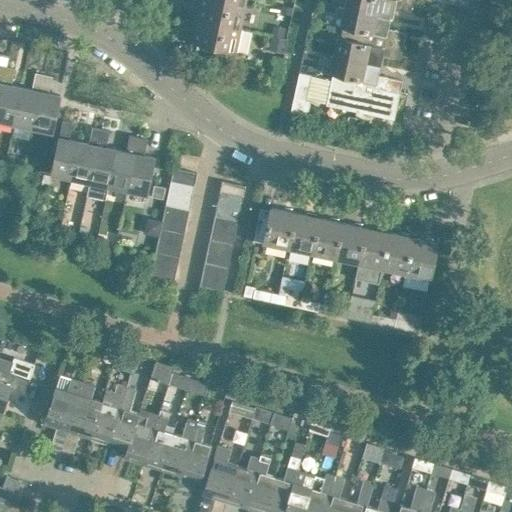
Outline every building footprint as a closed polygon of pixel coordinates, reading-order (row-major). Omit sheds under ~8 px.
[(240,30),(245,7),(215,0),(199,0),(195,20),(240,30)] [(347,0),(346,9),(389,18),(391,8),(410,12),(412,0),(347,0)] [(387,29),(389,18),(346,9),(341,32),(403,46),(406,33),(387,29)] [(235,53),(240,30),(195,20),(190,43),(202,46),(199,56),(230,62),(232,52),(235,53)] [(400,59),(403,46),(341,32),(336,56),(379,65),(381,55),(400,59)] [(377,76),(379,65),(336,56),(331,79),(399,94),(402,81),(377,76)] [(0,121),(13,125),(21,87),(11,85),(15,68),(6,66),(0,93),(0,121)] [(310,75),(299,73),(299,72),(290,112),(307,116),(309,104),(306,101),(305,100),(310,75)] [(32,128),(44,74),(35,73),(31,89),(21,87),(13,125),(32,128)] [(51,133),(59,95),(48,93),(52,76),(44,74),(32,128),(51,133)] [(393,120),(399,94),(331,79),(310,75),(305,100),(306,101),(325,105),(393,120)] [(70,179),(78,141),(68,139),(72,123),(62,120),(51,174),(70,179)] [(88,183),(100,129),(92,127),(88,143),(78,141),(70,179),(88,183)] [(108,187),(116,149),(105,147),(109,131),(100,129),(88,183),(108,187)] [(126,191),(138,137),(129,135),(125,151),(116,149),(108,187),(126,191)] [(146,195),(154,157),(143,155),(146,139),(138,137),(126,191),(146,195)] [(173,168),(170,181),(175,182),(194,186),(196,173),(173,168)] [(194,186),(175,182),(170,181),(168,193),(191,198),(194,186)] [(222,181),(220,191),(243,196),(245,186),(222,181)] [(155,186),(152,197),(164,200),(167,188),(155,186)] [(243,197),(237,195),(219,192),(217,203),(240,209),(243,197)] [(188,210),(191,198),(168,193),(165,205),(188,210)] [(238,220),(240,209),(217,203),(214,215),(232,219),(238,220)] [(186,222),(188,210),(165,205),(162,217),(186,222)] [(287,248),(295,212),(271,207),(268,219),(258,217),(259,214),(258,214),(252,241),(287,248)] [(311,253),(318,218),(295,212),(287,248),(311,253)] [(238,220),(232,219),(214,215),(211,227),(235,232),(238,220)] [(183,233),(186,222),(162,217),(160,228),(183,233)] [(334,258),(342,223),(318,218),(311,253),(334,258)] [(358,263),(365,228),(342,223),(334,258),(358,263)] [(232,244),(235,232),(211,227),(209,239),(232,244)] [(181,245),(183,233),(160,228),(157,240),(181,245)] [(381,269),(389,233),(365,228),(358,263),(381,269)] [(406,274),(413,238),(389,233),(381,269),(406,274)] [(429,279),(436,243),(413,238),(406,274),(429,279)] [(230,256),(232,244),(209,239),(206,251),(230,256)] [(178,257),(181,245),(157,240),(155,252),(178,257)] [(227,268),(230,256),(206,251),(204,262),(227,268)] [(176,269),(178,257),(155,252),(152,264),(176,269)] [(225,279),(227,268),(204,262),(201,274),(225,279)] [(173,281),(176,269),(152,264),(150,276),(173,281)] [(222,291),(225,279),(201,274),(199,286),(222,291)] [(252,298),(254,289),(255,287),(246,285),(243,296),(252,298)] [(302,299),(302,297),(303,291),(285,287),(282,304),(300,308),(302,299)] [(272,293),(254,289),(252,298),(270,301),(272,293)] [(319,303),(302,299),(300,308),(317,312),(319,303)] [(364,321),(366,313),(358,311),(360,301),(350,299),(348,309),(346,318),(364,321)] [(348,309),(335,306),(331,305),(329,314),(346,318),(348,309)] [(393,328),(395,319),(378,316),(376,324),(393,328)] [(413,323),(395,319),(393,328),(411,332),(413,323)] [(362,323),(360,332),(394,339),(396,329),(362,323)] [(9,388),(24,393),(34,364),(14,357),(9,371),(0,368),(0,408),(2,409),(9,388)] [(171,372),(172,372),(174,366),(155,361),(150,378),(168,383),(171,372)] [(186,389),(190,378),(172,372),(171,372),(168,383),(186,389)] [(59,459),(82,383),(59,375),(44,424),(56,428),(48,455),(59,459)] [(205,395),(208,383),(190,378),(186,389),(205,395)] [(90,438),(101,401),(90,398),(94,386),(82,383),(59,459),(70,462),(79,434),(90,438)] [(108,444),(126,386),(117,383),(114,393),(104,389),(101,401),(90,438),(108,444)] [(127,449),(136,422),(139,413),(129,410),(136,389),(126,386),(108,444),(127,449)] [(252,419),(255,408),(232,401),(228,411),(252,419)] [(143,464),(158,415),(148,412),(145,424),(136,422),(127,449),(124,458),(143,464)] [(274,412),(273,413),(270,424),(288,430),(292,418),(274,412)] [(161,470),(173,433),(163,430),(167,418),(158,415),(143,464),(161,470)] [(329,431),(331,424),(313,418),(309,429),(327,435),(329,431)] [(180,475),(195,427),(196,422),(187,419),(182,436),(173,433),(161,470),(180,475)] [(199,481),(210,445),(200,442),(204,430),(195,427),(180,475),(199,481)] [(338,445),(341,435),(329,431),(327,435),(325,442),(338,445)] [(225,501),(236,465),(226,462),(230,450),(218,446),(197,511),(210,511),(215,498),(225,501)] [(282,511),(296,470),(300,458),(290,455),(283,479),(274,476),(267,497),(262,511),(282,511)] [(243,507),(259,459),(250,456),(246,468),(236,465),(225,501),(243,507)] [(431,473),(434,463),(416,458),(413,467),(431,473)] [(262,511),(267,497),(274,476),(265,474),(268,462),(259,459),(243,507),(259,511),(262,511)] [(450,479),(453,469),(434,463),(431,473),(450,479)] [(468,484),(471,475),(453,469),(450,479),(468,484)] [(303,511),(311,488),(315,476),(296,470),(282,511),(303,511)] [(486,490),(489,480),(471,475),(468,484),(486,490)] [(12,506),(21,481),(6,476),(2,487),(0,486),(0,511),(3,511),(6,505),(12,506)] [(343,511),(347,499),(338,496),(343,481),(334,478),(333,482),(323,511),(343,511)] [(323,511),(333,482),(323,479),(320,491),(311,488),(303,511),(323,511)] [(364,511),(366,505),(373,483),(363,480),(357,502),(347,499),(343,511),(364,511)] [(505,496),(508,486),(489,480),(486,490),(505,496)] [(389,511),(397,489),(384,485),(377,508),(366,505),(364,511),(389,511)] [(419,511),(423,498),(426,490),(416,487),(410,507),(401,504),(398,511),(419,511)] [(429,511),(435,493),(426,490),(423,498),(419,511),(429,511)] [(479,511),(498,511),(500,504),(481,500),(479,511)]
